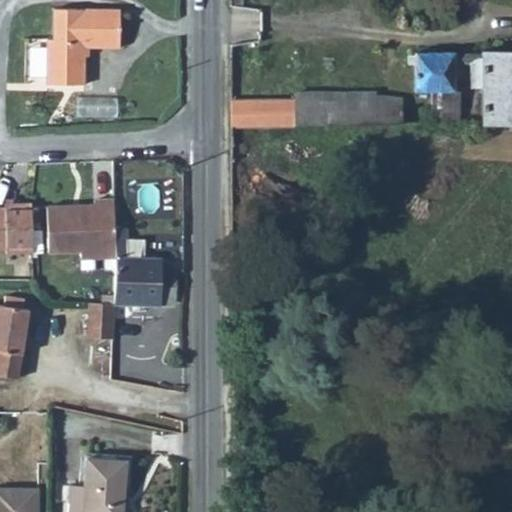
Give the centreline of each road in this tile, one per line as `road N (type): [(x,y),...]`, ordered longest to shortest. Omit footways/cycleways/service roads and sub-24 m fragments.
road 1 (tertiary): [(208,511),(207,138)]
road 2 (residential): [(207,138),(0,150)]
road 3 (tertiary): [(207,138),(208,0)]
